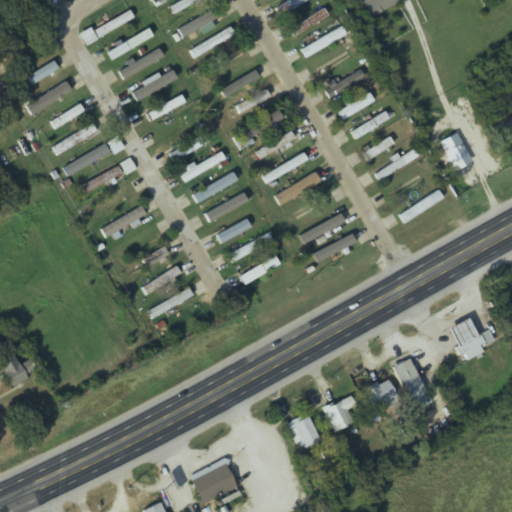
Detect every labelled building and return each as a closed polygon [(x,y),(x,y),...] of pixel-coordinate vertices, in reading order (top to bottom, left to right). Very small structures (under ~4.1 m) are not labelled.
[(181,0),(169,7),(174,16),(199,1),(198,0),(181,0)] [(305,0),(290,0),(275,12),(281,20),(305,0)] [(176,30),(181,38),(221,16),(216,8),(176,30)] [(288,30),(293,38),(327,17),(322,9),(288,30)] [(349,28),(342,19),(334,25),(341,34),(349,28)] [(232,36),(227,28),(188,51),(193,60),(232,36)] [(85,45),(94,40),(87,29),(79,35),(85,45)] [(106,51),(110,59),(149,38),(145,30),(106,51)] [(340,41),(336,31),(299,48),(303,57),(340,41)] [(117,72),(122,81),(161,58),(156,49),(117,72)] [(27,77),(32,85),(56,70),(51,62),(27,77)] [(212,93),(217,103),(257,80),(252,70),(212,93)] [(363,79),(358,70),(325,88),(330,98),(363,79)] [(130,93),(135,101),(175,81),(170,72),(130,93)] [(23,107),(29,116),(69,92),(63,83),(23,107)] [(240,118),(269,99),(263,90),(235,108),(240,118)] [(373,102),(367,93),(336,112),(342,122),(373,102)] [(145,116),(149,123),(182,102),(178,95),(145,116)] [(82,112),(77,105),(49,123),(53,130),(82,112)] [(237,134),(241,142),(281,120),(277,112),(237,134)] [(387,120),(383,112),(349,133),(354,140),(387,120)] [(50,148),(56,157),(95,133),(89,124),(50,148)] [(292,139),(287,131),(255,153),(260,161),(292,139)] [(167,154),(172,163),(206,144),(201,135),(167,154)] [(122,149),(116,138),(106,143),(111,155),(122,149)] [(361,153),(365,161),(392,146),(388,138),(361,153)] [(62,168),(67,177),(106,153),(101,145),(62,168)] [(178,175),(183,184),(223,160),(218,152),(178,175)] [(373,172),(377,180),(417,160),(413,152),(373,172)] [(306,162),(301,154),(261,176),(266,184),(306,162)] [(119,165),(124,175),(133,171),(128,160),(119,165)] [(191,196),(196,204),(235,181),(230,172),(191,196)] [(273,196),(278,206),(318,183),(313,174),(273,196)] [(86,208),(91,216),(131,195),(126,187),(86,208)] [(398,217),(403,225),(441,199),(436,191),(398,217)] [(294,214),(300,222),(330,201),(324,193),(294,214)] [(238,217),(234,210),(245,204),(240,195),(202,216),(207,225),(224,215),(228,222),(238,217)] [(99,228),(103,238),(144,218),(139,209),(99,228)] [(306,232),(310,240),(342,223),(338,215),(306,232)] [(111,251),(116,260),(155,237),(150,228),(111,251)] [(225,256),(230,264),(270,241),(266,233),(225,256)] [(140,261),(145,269),(167,256),(161,247),(140,261)] [(236,277),(242,286),(277,265),(272,256),(236,277)] [(141,290),(146,297),(178,273),(173,266),(141,290)] [(147,312),(151,320),(191,296),(186,288),(147,312)] [(446,328),(460,361),(494,346),(487,331),(474,337),(466,319),(446,328)] [(0,376),(2,375),(10,387),(34,373),(27,360),(18,366),(10,353),(1,358),(0,356),(0,376)] [(429,404),(409,360),(392,367),(413,411),(429,404)] [(363,390),(373,412),(397,402),(386,379),(363,390)] [(354,408),(350,397),(321,408),(331,433),(351,425),(346,411),(354,408)] [(286,425),(299,452),(319,442),(305,415),(286,425)] [(199,505),(235,491),(224,463),(188,478),(199,505)]
